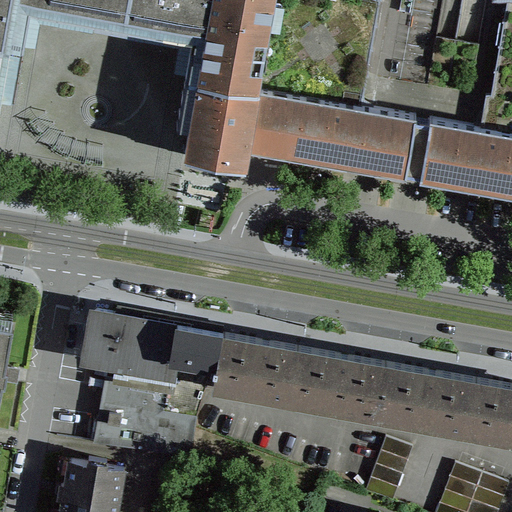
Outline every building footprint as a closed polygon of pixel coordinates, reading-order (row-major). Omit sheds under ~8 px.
[(0,0),(0,39),(23,44),(30,7),(95,18),(94,21),(128,27),(128,24),(192,36),(185,74),(258,87),(273,0),(0,0)] [(273,0),(258,87),(185,74),(177,122),(190,125),(186,151),(246,161),(249,141),(300,150),(299,153),(312,155),(312,152),(362,161),(362,163),(375,166),(375,163),(408,169),(408,167),(421,169),(430,119),(416,116),(416,115),(362,105),(380,0),(273,0)] [(511,0),(508,0),(491,94),(485,93),(479,126),(431,117),(430,119),(421,169),(421,172),(492,184),(492,186),(506,188),(506,187),(511,187),(511,0)] [(0,99),(2,90),(15,93),(23,44),(0,39),(0,99)] [(82,356),(126,363),(131,364),(132,362),(150,365),(159,319),(98,307),(91,313),(82,356)] [(0,390),(2,378),(4,378),(7,364),(4,364),(12,322),(0,319),(0,390)] [(197,411),(208,380),(214,381),(216,367),(214,366),(215,360),(218,361),(223,331),(159,319),(150,365),(132,362),(131,364),(126,363),(124,375),(117,374),(112,407),(110,406),(108,418),(99,416),(95,441),(191,454),(196,424),(197,411)] [(214,381),(511,435),(511,382),(453,372),(360,356),(260,338),(223,331),(218,361),(215,360),(214,366),(216,367),(214,381)] [(95,441),(99,416),(53,409),(49,433),(95,441)] [(386,433),(365,487),(394,498),(414,443),(386,433)] [(62,495),(59,511),(115,511),(124,465),(104,462),(105,457),(88,454),(87,459),(69,456),(65,480),(61,479),(58,495),(62,495)] [(455,458),(434,511),(496,511),(509,479),(455,458)]
